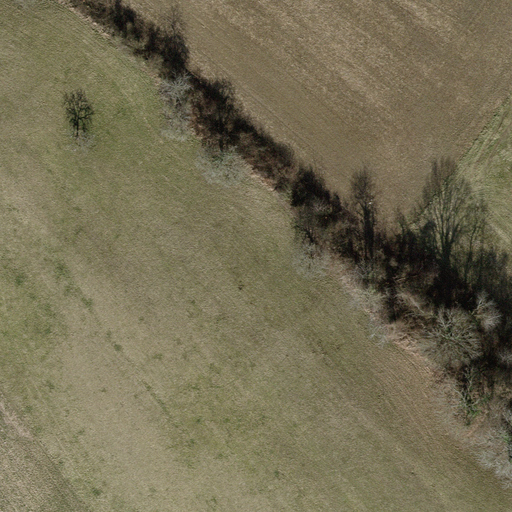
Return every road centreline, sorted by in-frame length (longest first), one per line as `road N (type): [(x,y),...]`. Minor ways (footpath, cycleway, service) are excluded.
road 1 (track): [(109,0),(165,41),(397,253)]
road 2 (track): [(511,104),(397,253)]
road 3 (track): [(397,253),(511,358)]
